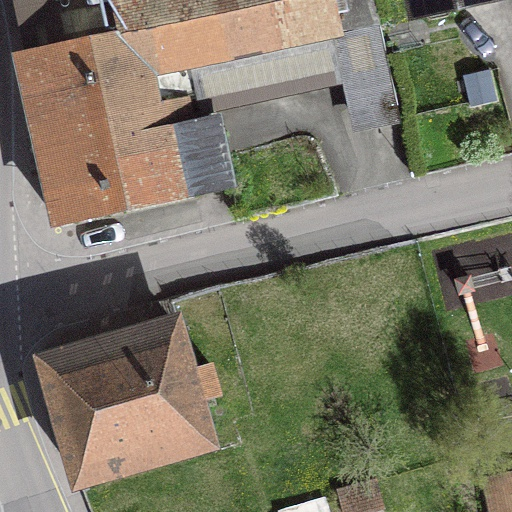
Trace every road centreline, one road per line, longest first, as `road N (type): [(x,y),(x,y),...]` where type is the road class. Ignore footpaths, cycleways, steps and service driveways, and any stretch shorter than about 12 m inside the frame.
road 1 (residential): [(0,303),(511,194)]
road 2 (residential): [(46,511),(0,395)]
